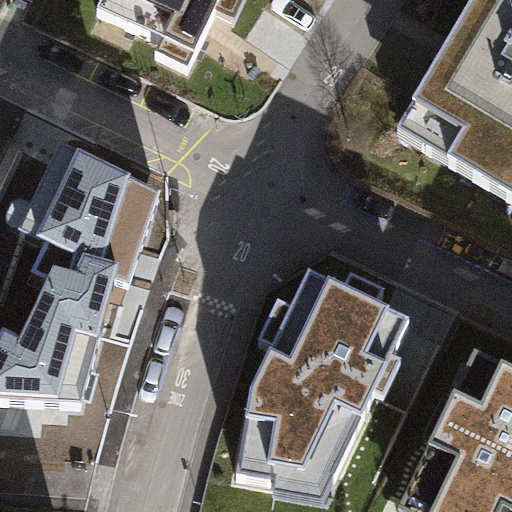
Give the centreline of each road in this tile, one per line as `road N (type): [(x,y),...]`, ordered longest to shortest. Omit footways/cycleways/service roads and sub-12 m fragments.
road 1 (residential): [(252,179),(511,304)]
road 2 (residential): [(0,57),(252,179)]
road 3 (residential): [(147,511),(205,299)]
road 4 (residential): [(252,179),(371,0)]
road 5 (residential): [(205,299),(252,179)]
